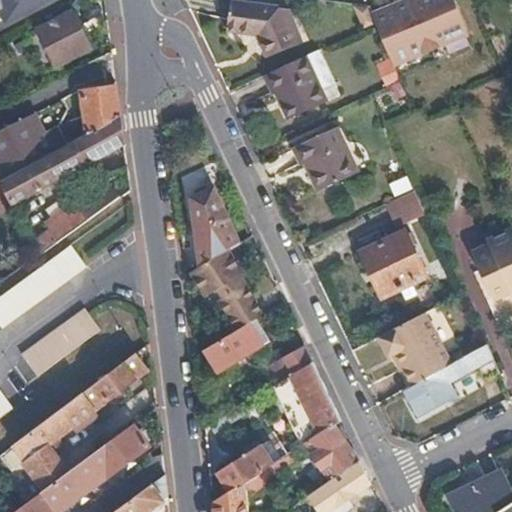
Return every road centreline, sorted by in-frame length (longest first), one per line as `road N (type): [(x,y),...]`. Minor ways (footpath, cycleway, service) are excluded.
road 1 (unclassified): [(143,28),(202,97),(383,476)]
road 2 (tertiary): [(156,263),(189,511)]
road 3 (tertiary): [(143,28),(138,121),(156,263)]
road 4 (residential): [(156,263),(87,288),(18,339),(0,364)]
road 5 (residential): [(387,483),(511,419)]
